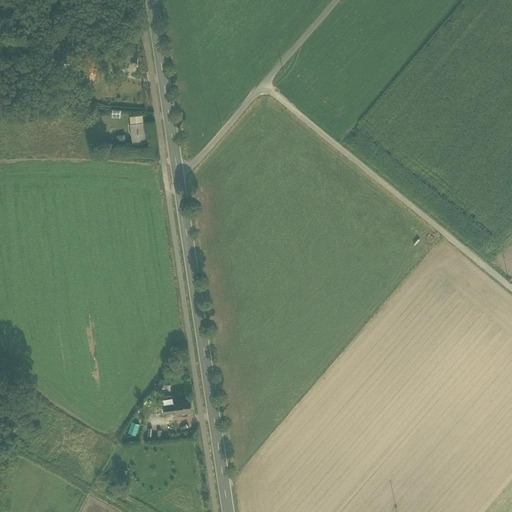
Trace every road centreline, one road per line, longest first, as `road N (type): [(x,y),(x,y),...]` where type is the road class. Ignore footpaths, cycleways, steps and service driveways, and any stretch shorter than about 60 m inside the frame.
road 1 (tertiary): [(228,511),(177,169)]
road 2 (track): [(262,84),(511,288)]
road 3 (unclassified): [(336,0),(195,160),(177,169)]
road 4 (tertiary): [(177,169),(151,0)]
